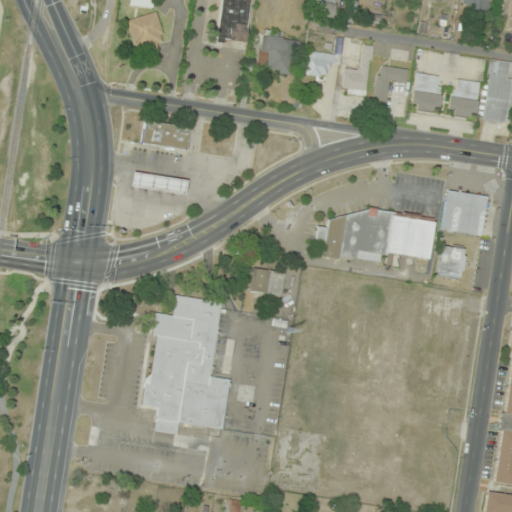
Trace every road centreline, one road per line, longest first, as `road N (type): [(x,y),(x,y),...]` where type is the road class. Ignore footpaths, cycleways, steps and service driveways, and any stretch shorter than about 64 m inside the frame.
road 1 (secondary): [(511,155),(421,141),(354,150),(296,173),(167,252),(124,265),(0,251)]
road 2 (secondary): [(40,511),(95,165),(83,103),(38,0)]
road 3 (tertiary): [(469,511),(511,218)]
road 4 (residential): [(290,122),(113,97),(83,103)]
road 5 (secondary): [(421,141),(290,122)]
